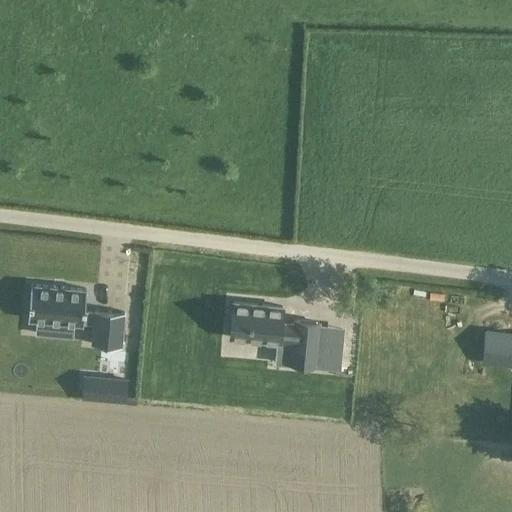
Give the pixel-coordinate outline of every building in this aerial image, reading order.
[(56,321),(74,323),(83,324),(84,322),(94,323),(92,344),(121,346),(124,312),(95,309),(95,312),(85,311),(87,289),(31,284),(28,319),(38,320),(37,333),(55,335),(56,321)] [(232,302),(229,337),(277,342),(292,343),(290,364),(313,366),(317,322),(294,320),(294,324),(280,323),(282,307),(232,302)] [(483,362),(511,365),(511,332),(485,329),(483,362)] [(99,376),(97,396),(125,399),(126,379),(99,376)] [(283,396),(284,383),(239,376),(236,404),(292,412),(294,397),(283,396)]
